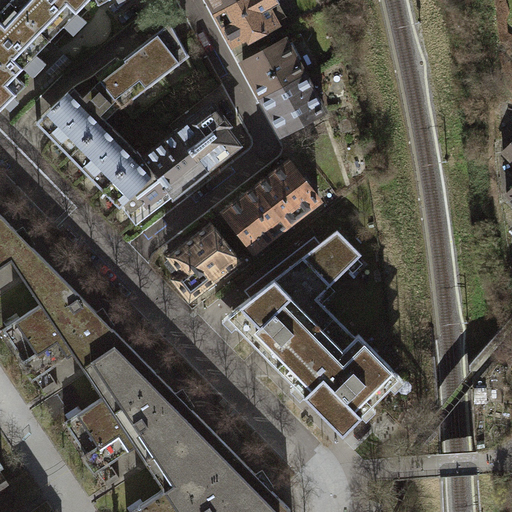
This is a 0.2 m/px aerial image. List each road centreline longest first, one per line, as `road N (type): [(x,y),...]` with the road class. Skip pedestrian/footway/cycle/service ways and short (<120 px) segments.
road 1 (residential): [(188,0),(265,147),(116,267)]
road 2 (residential): [(116,267),(322,481)]
road 3 (residential): [(380,470),(511,459)]
